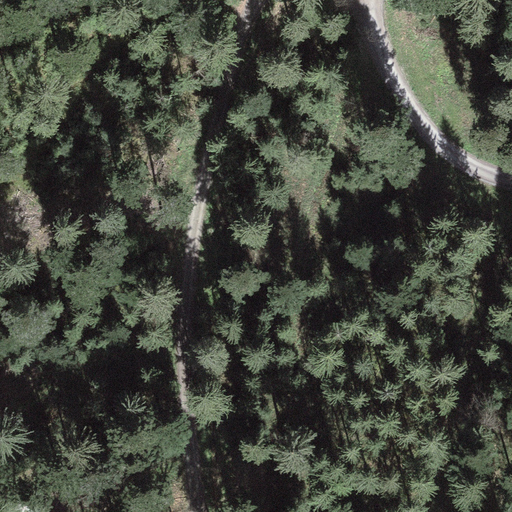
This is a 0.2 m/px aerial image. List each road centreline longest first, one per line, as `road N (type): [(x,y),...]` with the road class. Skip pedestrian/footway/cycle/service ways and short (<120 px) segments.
road 1 (track): [(253,0),(214,117),(193,252),(196,511)]
road 2 (track): [(511,175),(473,167),(434,135),(397,82),(359,0)]
